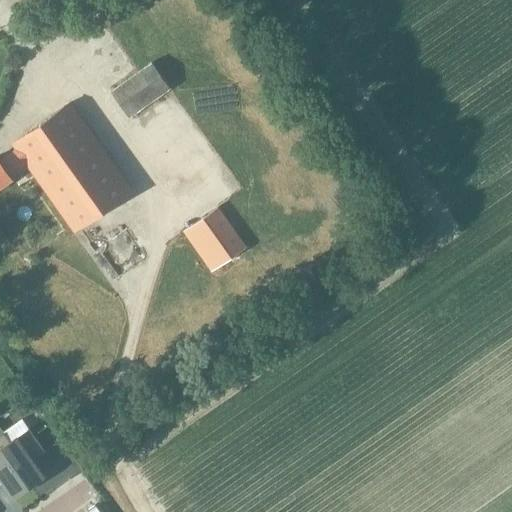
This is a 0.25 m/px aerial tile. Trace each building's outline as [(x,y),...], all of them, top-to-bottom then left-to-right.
[(129,117),(170,89),(151,62),(110,91),(129,117)] [(8,174),(25,162),(72,230),(130,189),(69,102),(11,143),(14,148),(0,157),(0,184),(11,177),(8,174)] [(217,207),(183,231),(211,271),(246,247),(217,207)] [(95,240),(114,258),(129,241),(111,223),(95,240)] [(42,475),(32,460),(44,451),(28,428),(9,441),(3,432),(0,434),(0,446),(27,486),(42,475)] [(0,481),(2,481),(13,496),(27,486),(0,446),(0,481)]
